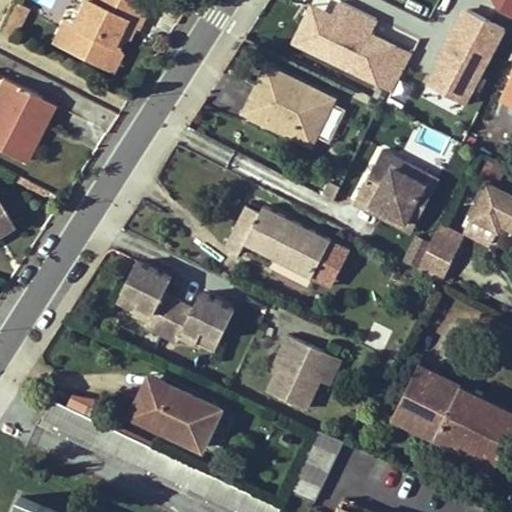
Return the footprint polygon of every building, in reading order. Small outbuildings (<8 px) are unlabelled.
[(16,39),(29,6),(14,0),(13,0),(0,33),(16,39)] [(119,18),(134,26),(137,27),(148,5),(136,0),(82,0),(72,20),(73,27),(64,47),(101,65),(112,43),(117,35),(115,25),(119,18)] [(307,0),(288,43),(393,89),(411,47),(372,30),(378,16),(341,0),(336,0),(332,9),(312,0),(307,0)] [(511,16),(511,0),(498,0),(503,2),(499,10),(511,16)] [(470,7),(462,24),(490,37),(496,40),(505,24),(470,7)] [(117,35),(128,39),(134,26),(119,18),(115,25),(117,35)] [(73,27),(62,21),(52,40),(64,47),(73,27)] [(482,55),(490,37),(462,24),(453,41),(482,55)] [(124,48),(112,43),(101,65),(112,71),(124,48)] [(479,61),(459,51),(452,66),(471,76),(479,61)] [(276,119),(296,128),(292,136),(314,146),(318,137),(336,100),(267,68),(246,112),(272,126),(276,119)] [(5,77),(0,87),(0,147),(23,159),(38,129),(28,124),(42,95),(5,77)] [(52,100),(42,95),(28,124),(38,129),(52,100)] [(272,126),(292,136),(296,128),(276,119),(272,126)] [(437,148),(444,131),(427,124),(420,140),(437,148)] [(359,202),(377,211),(381,203),(413,219),(431,184),(398,169),(402,159),(385,150),(359,202)] [(377,211),(417,231),(443,179),(402,159),(398,169),(431,184),(413,219),(381,203),(377,211)] [(501,231),(503,225),(511,229),(511,194),(491,185),(474,218),(501,231)] [(0,230),(2,230),(13,223),(0,201),(0,230)] [(249,242),(277,256),(315,274),(332,239),(266,206),(264,211),(250,203),(229,244),(244,252),(249,242)] [(461,241),(439,229),(420,267),(443,279),(461,241)] [(430,243),(419,238),(409,258),(420,263),(430,243)] [(195,346),(197,341),(202,330),(220,338),(234,309),(201,293),(195,305),(166,291),(172,278),(139,262),(124,292),(142,302),(138,311),(135,317),(149,324),(147,329),(176,343),(179,338),(195,346)] [(119,302),(138,311),(142,302),(124,292),(119,302)] [(220,338),(202,330),(197,341),(214,350),(220,338)] [(291,335),(283,352),(290,355),(279,376),(272,392),(315,412),(328,384),(341,358),(291,335)] [(273,373),(279,376),(290,355),(283,352),(273,373)] [(328,384),(338,388),(350,363),(341,358),(328,384)] [(437,434),(436,436),(496,466),(511,434),(511,410),(421,366),(395,417),(417,428),(418,425),(437,434)] [(133,413),(142,417),(161,377),(152,373),(133,413)] [(142,417),(203,446),(222,406),(161,377),(142,417)] [(51,397),(38,422),(228,511),(279,511),(282,506),(51,397)] [(315,502),(344,440),(319,429),(290,490),(315,502)] [(13,511),(60,511),(21,496),(13,511)] [(345,498),(341,506),(353,511),(371,511),(372,511),(345,498)]
